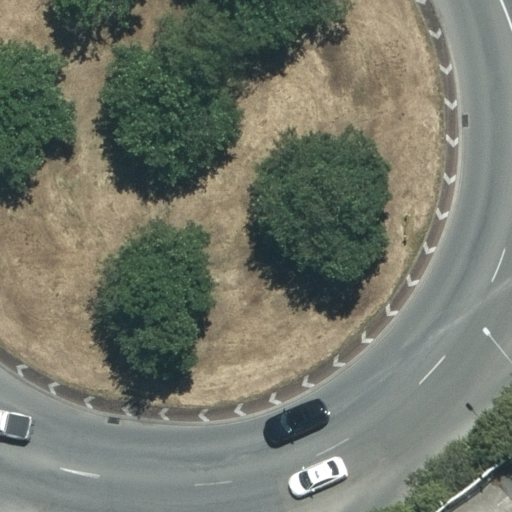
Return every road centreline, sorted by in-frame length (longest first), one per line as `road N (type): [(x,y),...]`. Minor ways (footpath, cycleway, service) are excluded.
road 1 (trunk): [(364,429),(295,463),(220,480),(144,481),(69,465),(0,433)]
road 2 (trunk): [(464,333),(419,386),(364,429)]
